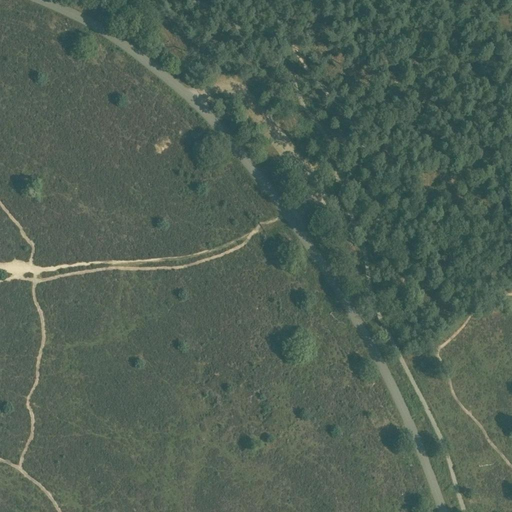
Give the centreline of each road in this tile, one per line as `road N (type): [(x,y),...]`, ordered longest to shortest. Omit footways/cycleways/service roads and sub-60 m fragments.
road 1 (unclassified): [(442,511),(389,380),(287,215),(194,101),(105,33),(40,0)]
road 2 (unknown): [(33,270),(210,250),(304,206),(340,175)]
road 3 (unknown): [(364,130),(445,0)]
